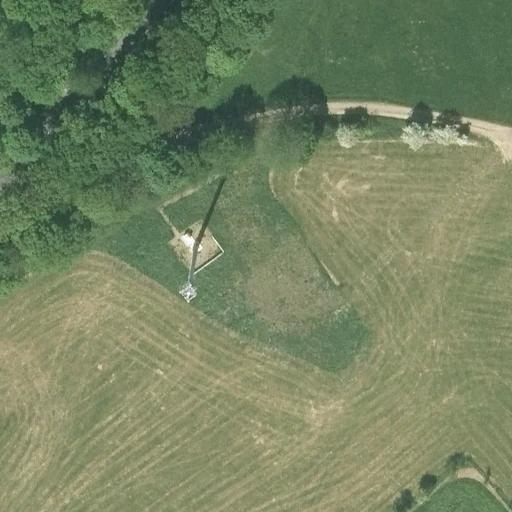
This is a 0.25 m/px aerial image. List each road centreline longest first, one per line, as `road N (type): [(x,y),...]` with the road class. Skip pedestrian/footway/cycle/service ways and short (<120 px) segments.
road 1 (track): [(0,241),(27,237),(120,168),(181,137),(241,119),(307,109),(383,111),(511,134)]
road 2 (tertiary): [(0,204),(178,0)]
